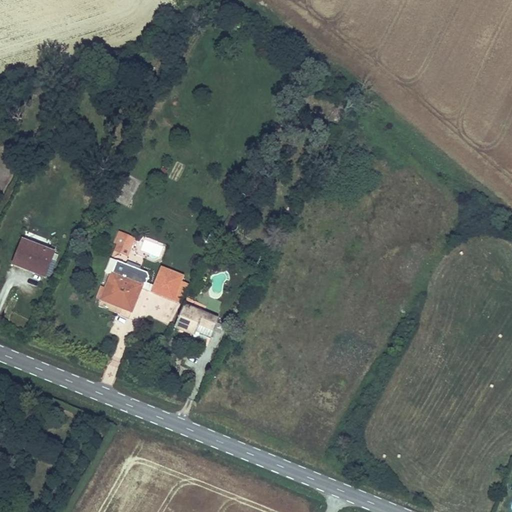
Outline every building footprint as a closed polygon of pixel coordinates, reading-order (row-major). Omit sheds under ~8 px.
[(135,244),(127,241),(118,261),(126,265),(135,244)] [(43,252),(21,243),(11,265),(34,274),(43,252)] [(53,256),(43,252),(34,274),(44,279),(53,256)] [(150,294),(183,307),(191,287),(182,284),(184,278),(161,268),(150,294)] [(143,286),(113,273),(102,300),(131,313),(143,286)] [(220,322),(197,312),(197,311),(185,306),(174,332),(194,340),(198,330),(214,336),(220,322)]
